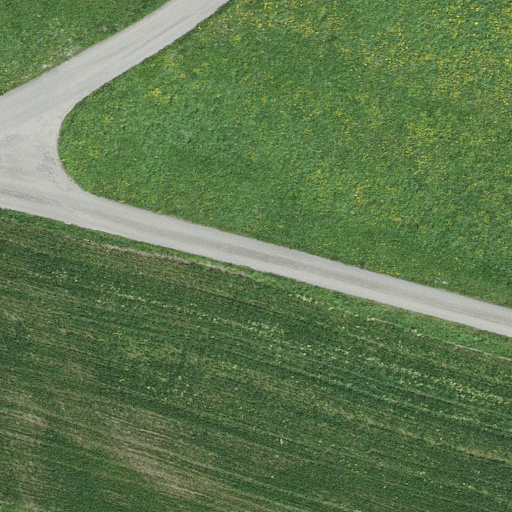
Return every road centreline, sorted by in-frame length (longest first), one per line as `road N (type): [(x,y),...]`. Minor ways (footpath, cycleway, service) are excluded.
road 1 (unclassified): [(511,327),(0,191)]
road 2 (residential): [(0,155),(196,0)]
